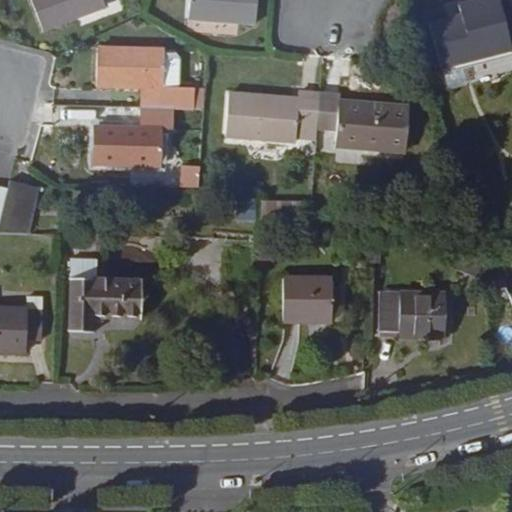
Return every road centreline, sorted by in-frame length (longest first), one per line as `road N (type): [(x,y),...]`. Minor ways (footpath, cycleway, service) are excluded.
road 1 (secondary): [(174,462),(296,457),(511,414)]
road 2 (secondary): [(0,459),(174,462)]
